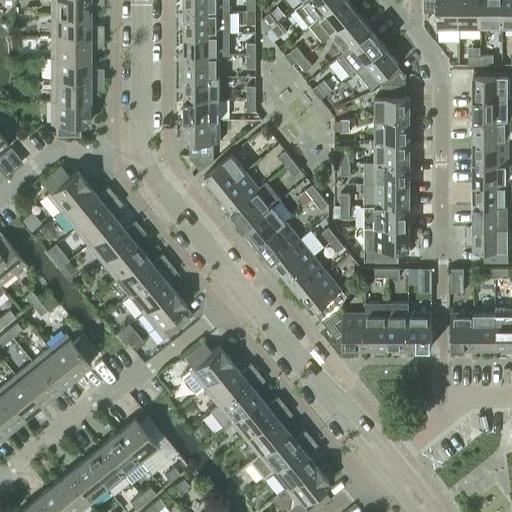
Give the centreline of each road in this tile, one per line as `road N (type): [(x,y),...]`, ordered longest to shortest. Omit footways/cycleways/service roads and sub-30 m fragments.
road 1 (residential): [(441,418),(438,61),(385,0)]
road 2 (residential): [(0,477),(243,292)]
road 3 (tertiary): [(387,463),(243,292)]
road 4 (tertiary): [(243,292),(137,149)]
road 5 (residential): [(0,195),(55,151),(137,149)]
road 6 (tertiary): [(137,149),(138,0)]
